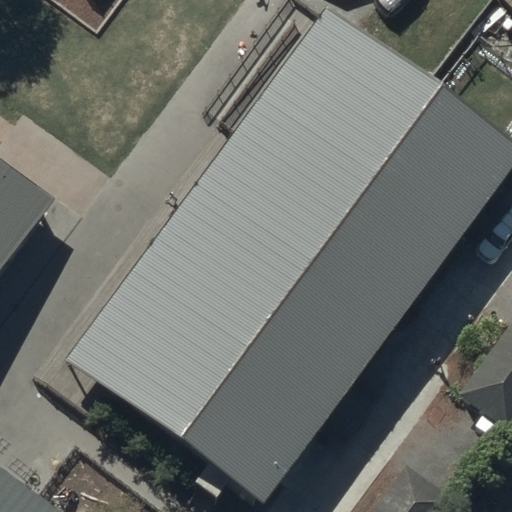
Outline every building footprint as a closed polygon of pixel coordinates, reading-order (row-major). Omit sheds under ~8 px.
[(271,511),(511,183),(511,171),(320,32),(61,382),(234,511),(271,511)] [(0,292),(56,216),(0,175),(0,292)] [(511,336),(455,404),(488,432),(481,440),(493,450),(501,441),(504,443),(511,434),(511,336)] [(380,511),(450,511),(407,478),(380,511)] [(26,511),(0,492),(0,511),(26,511)]
